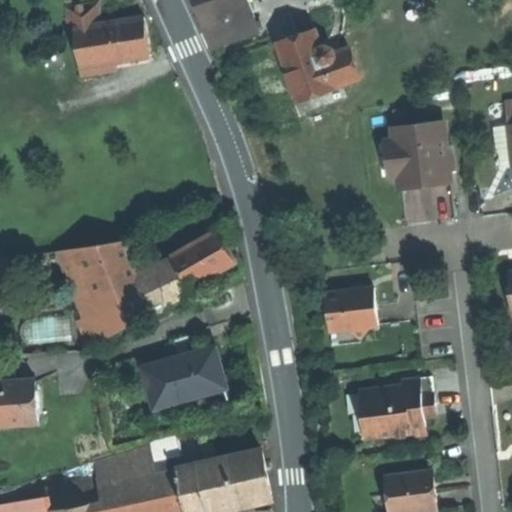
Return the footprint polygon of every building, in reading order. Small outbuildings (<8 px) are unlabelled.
[(256,21),(248,0),(193,0),(199,16),(207,38),(224,32),(256,21)] [(69,30),(75,29),(101,25),(97,4),(66,8),(69,30)] [(75,29),(80,67),(151,57),(148,39),(145,19),(101,25),(75,29)] [(256,21),(224,32),(227,41),(259,30),(256,21)] [(210,47),(227,41),(224,32),(207,38),(210,47)] [(316,32),(281,44),(300,98),(339,85),(356,79),(346,50),(336,54),(334,48),(326,45),(321,47),(316,32)] [(344,98),(339,85),(300,98),(305,112),(344,98)] [(426,185),(452,182),(445,125),(395,130),(396,142),(391,142),(395,177),(400,176),(402,188),(426,185)] [(395,177),(391,142),(385,143),(389,178),(395,177)] [(189,288),(234,262),(227,248),(218,233),(173,258),(177,266),(189,288)] [(109,338),(154,313),(141,282),(125,243),(60,253),(75,287),(87,282),(99,313),(109,338)] [(9,260),(0,261),(0,285),(12,284),(9,260)] [(192,294),(189,288),(177,266),(141,282),(154,313),(192,294)] [(372,327),(379,326),(377,305),(375,288),(327,294),(331,332),(349,330),(362,340),(372,327)] [(91,344),(109,338),(99,313),(82,321),(91,344)] [(349,330),(331,332),(333,346),(362,343),(362,340),(349,330)] [(174,343),(179,358),(193,354),(189,338),(174,343)] [(145,368),(157,408),(227,388),(221,369),(215,348),(193,354),(179,358),(145,368)] [(433,378),(421,379),(423,395),(435,393),(433,378)] [(436,407),(437,406),(436,400),(435,393),(423,395),(421,379),(404,381),(404,387),(364,393),(367,414),(369,413),(370,418),(386,426),(389,426),(391,438),(416,435),(416,433),(419,432),(420,438),(430,436),(429,428),(428,418),(428,416),(422,416),(421,409),(436,407)] [(0,384),(0,425),(39,423),(38,403),(37,381),(0,384)] [(421,409),(422,416),(428,416),(428,418),(438,417),(436,407),(421,409)] [(162,444),(168,472),(178,470),(185,468),(179,439),(162,444)] [(101,485),(158,474),(152,443),(96,460),(99,477),(101,485)] [(178,470),(186,511),(220,511),(272,500),(267,479),(261,452),(185,468),(178,470)] [(158,474),(101,485),(98,486),(102,502),(103,511),(186,511),(178,470),(168,472),(158,474)] [(387,477),(391,511),(431,511),(439,511),(437,500),(436,489),(432,490),(430,472),(387,477)] [(42,502),(43,511),(47,511),(102,502),(98,486),(101,485),(99,477),(39,490),(42,502)] [(43,511),(42,502),(0,508),(0,511),(43,511)] [(103,511),(102,502),(47,511),(103,511)]
